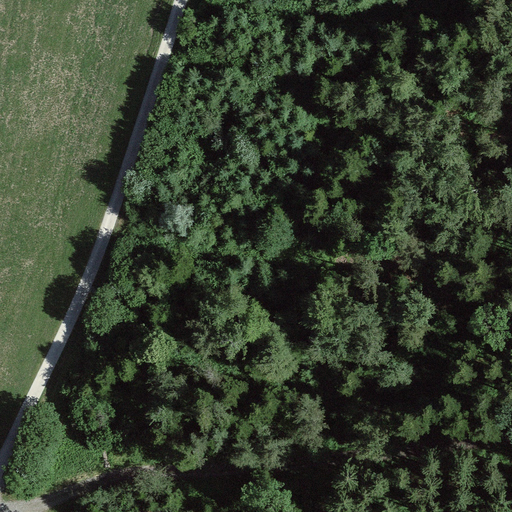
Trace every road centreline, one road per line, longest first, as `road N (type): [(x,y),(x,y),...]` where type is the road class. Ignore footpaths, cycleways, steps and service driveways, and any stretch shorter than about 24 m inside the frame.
road 1 (track): [(511,439),(124,472),(6,511)]
road 2 (track): [(180,0),(86,282),(0,469)]
